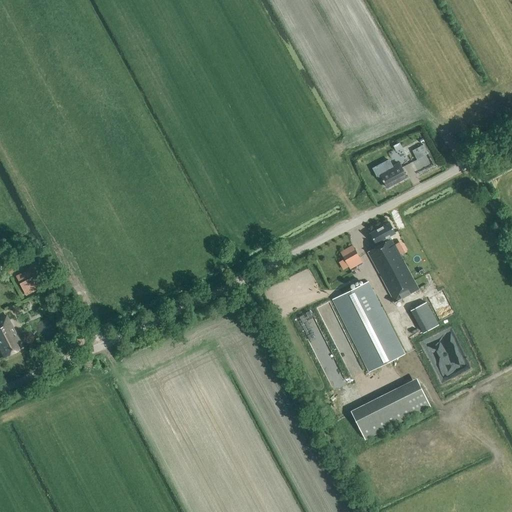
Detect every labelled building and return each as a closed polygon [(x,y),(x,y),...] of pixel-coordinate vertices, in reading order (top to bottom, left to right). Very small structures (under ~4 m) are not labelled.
[(402,165),(409,162),(403,150),(396,154),(402,165)] [(389,161),(373,169),(378,178),(381,176),(383,180),(382,181),(383,182),(384,182),(387,188),(406,178),(399,163),(392,167),(389,161)] [(394,245),(390,237),(395,234),(389,223),(370,234),(377,247),(367,252),(395,302),(419,289),(395,245),(394,245)] [(352,245),(340,252),(350,269),(362,262),(352,245)] [(43,287),(33,267),(16,276),(26,296),(43,287)] [(370,372),(405,354),(368,283),(333,300),(370,372)] [(421,334),(438,324),(426,302),(409,311),(421,334)] [(0,349),(4,358),(23,348),(6,316),(0,319),(0,349)] [(424,342),(440,373),(452,367),(455,373),(468,367),(460,352),(457,353),(445,331),(424,342)] [(366,436),(434,409),(422,378),(354,406),(366,436)]
